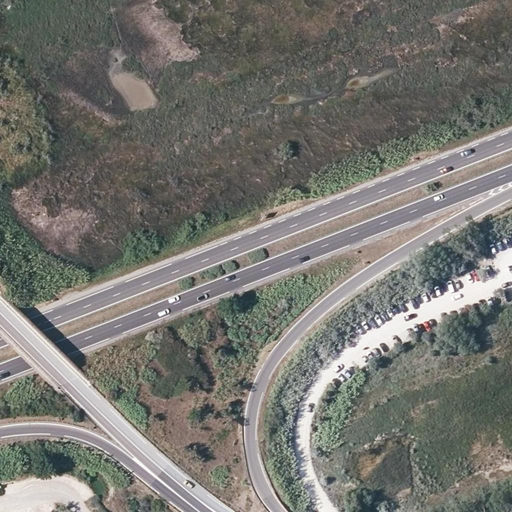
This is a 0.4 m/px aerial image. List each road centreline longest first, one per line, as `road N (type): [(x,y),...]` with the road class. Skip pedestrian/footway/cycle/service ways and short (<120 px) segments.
road 1 (trunk): [(511,140),(0,340)]
road 2 (trunk): [(0,372),(511,173)]
road 3 (trunk): [(277,511),(253,468),(250,417),(259,386),(290,339),(390,259),(511,192)]
road 4 (trunk): [(0,314),(194,495)]
road 5 (trunk): [(0,432),(30,427),(89,436),(193,511)]
